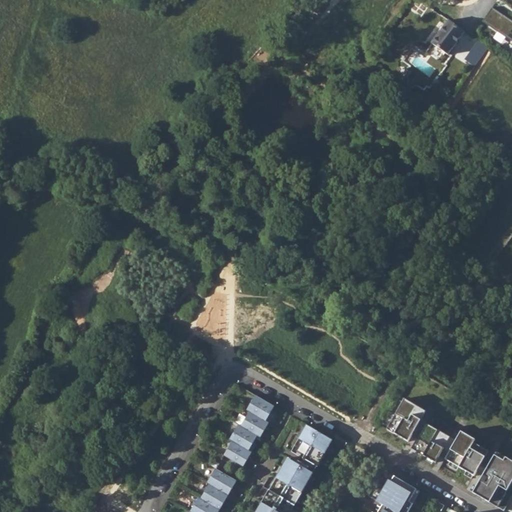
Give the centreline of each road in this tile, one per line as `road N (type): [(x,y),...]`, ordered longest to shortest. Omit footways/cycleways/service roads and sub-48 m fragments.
road 1 (residential): [(142,511),(231,364),(482,511)]
road 2 (unknown): [(307,407),(246,511)]
